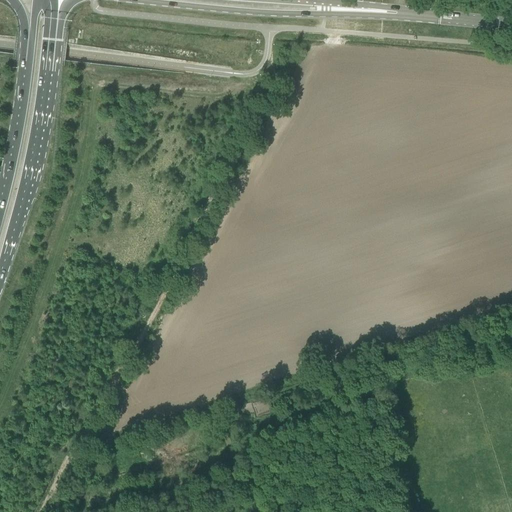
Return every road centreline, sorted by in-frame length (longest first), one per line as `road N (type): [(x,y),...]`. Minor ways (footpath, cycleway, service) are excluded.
road 1 (secondary): [(137,0),(420,14)]
road 2 (primary): [(0,275),(37,128),(53,0)]
road 3 (primary): [(28,49),(0,212)]
road 4 (secondary): [(420,14),(292,0)]
